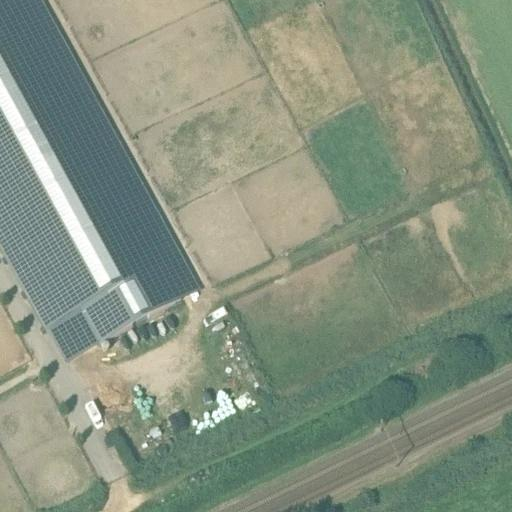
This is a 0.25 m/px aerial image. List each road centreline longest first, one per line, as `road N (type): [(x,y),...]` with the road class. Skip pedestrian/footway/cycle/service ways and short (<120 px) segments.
road 1 (track): [(131,511),(511,303)]
road 2 (unknown): [(0,277),(128,511)]
